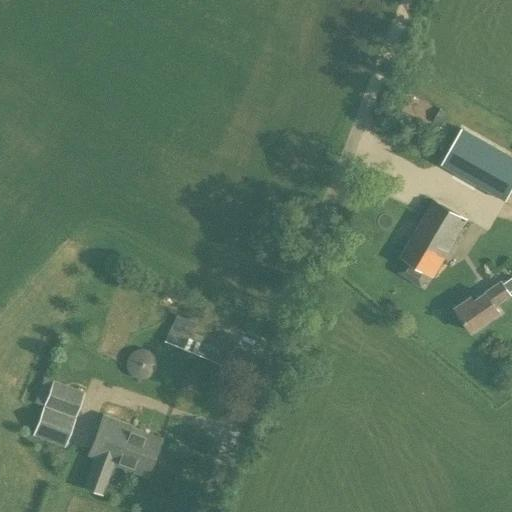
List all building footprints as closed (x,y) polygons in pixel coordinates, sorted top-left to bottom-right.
[(511,157),(462,129),(442,164),(505,200),(511,187),(511,157)] [(433,279),(468,221),(433,200),(399,258),(433,279)] [(471,299),(456,309),(472,332),(499,314),(495,309),(494,307),(510,296),(508,294),(511,290),(511,278),(502,285),(501,283),(485,293),(473,301),(471,299)] [(226,368),(234,348),(203,335),(202,338),(171,325),(164,342),(226,368)] [(56,447),(64,450),(84,393),(53,382),(32,437),(56,446),(56,447)] [(146,478),(157,449),(160,440),(130,428),(131,426),(103,415),(87,456),(94,458),(83,488),(102,495),(113,466),(146,478)]
